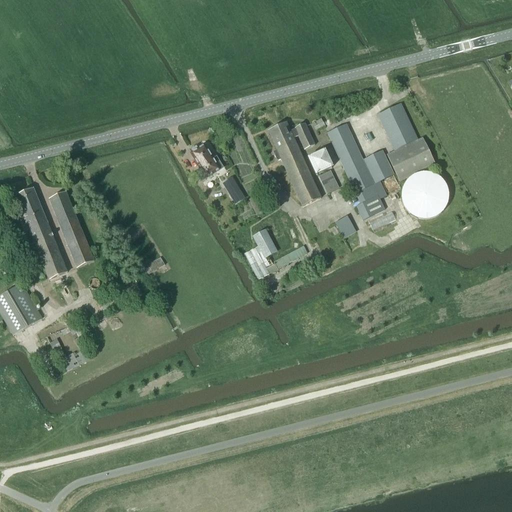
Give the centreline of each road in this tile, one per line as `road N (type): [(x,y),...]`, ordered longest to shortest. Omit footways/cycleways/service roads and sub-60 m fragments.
road 1 (unknown): [(0,487),(21,469),(511,346)]
road 2 (tertiary): [(0,164),(511,34)]
road 3 (track): [(0,465),(511,338)]
